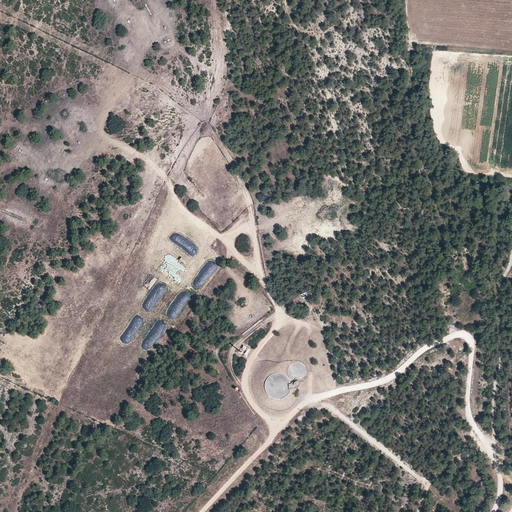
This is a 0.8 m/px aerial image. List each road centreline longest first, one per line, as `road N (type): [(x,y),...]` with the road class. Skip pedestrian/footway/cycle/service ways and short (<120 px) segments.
road 1 (track): [(202,511),(313,397),(383,380),(425,348),(462,334),(472,350),(467,411),(499,480),(491,511)]
road 2 (track): [(282,422),(252,403),(245,387),(247,368),(280,322),(259,270),(197,222),(147,159),(105,137)]
road 3 (track): [(488,453),(500,361),(496,295),(511,248)]
